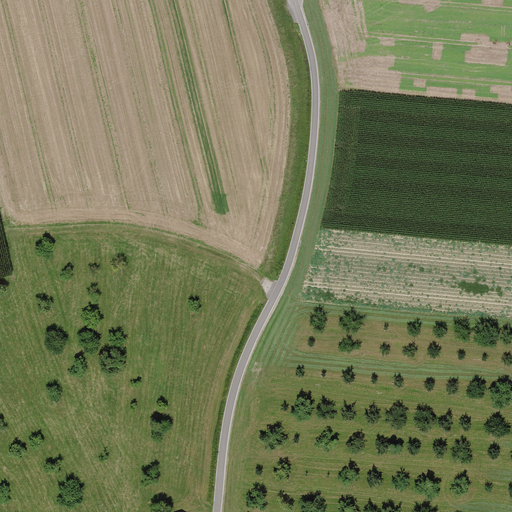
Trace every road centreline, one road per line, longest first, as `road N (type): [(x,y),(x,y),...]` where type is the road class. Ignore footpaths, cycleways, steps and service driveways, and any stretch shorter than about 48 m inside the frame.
road 1 (track): [(296,0),(316,74),(311,172),(285,277),(232,392),(217,511)]
road 2 (track): [(58,234),(194,249),(277,292)]
